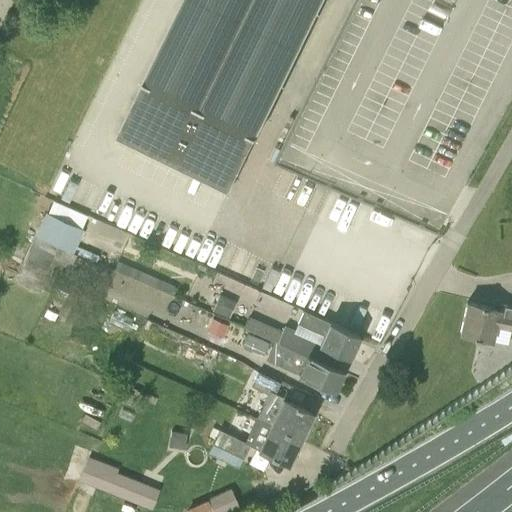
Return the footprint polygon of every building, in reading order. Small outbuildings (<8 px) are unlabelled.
[(184,0),(112,148),(213,197),(218,186),(229,192),(257,135),(258,135),(323,0),(184,0)] [(81,229),(46,213),(37,235),(60,246),(71,251),(81,229)] [(36,236),(16,280),(40,290),(60,246),(37,235),(36,236)] [(228,316),(235,301),(218,293),(211,309),(228,316)] [(499,309),(467,302),(459,333),(473,336),(472,339),(477,340),(478,338),(492,341),(495,324),(511,328),(511,307),(501,305),(499,309)] [(319,342),(315,339),(291,326),(293,324),(254,307),(243,327),(274,340),(274,341),(342,371),(335,367),(341,354),(348,358),(358,335),(303,310),(297,323),(322,335),(319,342)] [(333,390),(342,371),(274,341),(266,358),(296,373),(333,390)] [(302,443),(302,442),(308,429),(306,427),(313,414),(274,394),(279,383),(258,372),(251,386),(267,393),(255,420),(302,443)] [(132,403),(138,389),(125,384),(120,398),(132,403)] [(302,443),(255,420),(249,433),(248,433),(243,442),(227,434),(228,433),(219,429),(212,443),(219,446),(215,455),(239,466),(242,459),(249,445),(258,449),(257,450),(288,465),(294,451),(297,452),(302,443)] [(184,445),(186,435),(170,432),(168,442),(184,445)] [(150,508),(159,489),(115,472),(117,468),(96,461),(88,485),(150,508)] [(221,511),(234,507),(228,493),(206,502),(205,500),(186,508),(188,511),(221,511)]
